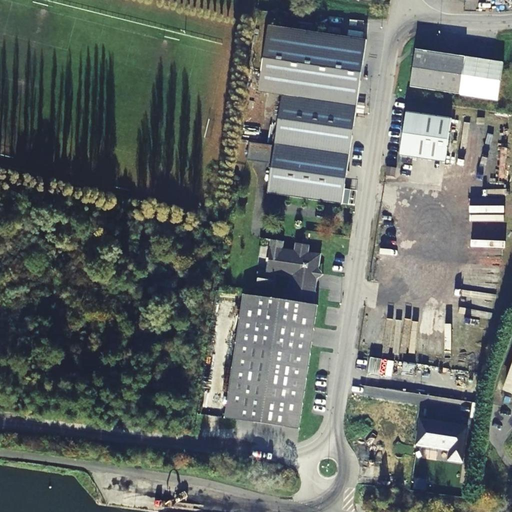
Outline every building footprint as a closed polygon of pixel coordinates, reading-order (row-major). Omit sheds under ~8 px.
[(282,96),(357,108),(367,41),(268,26),(258,93),(282,96)] [(330,35),(340,37),(342,30),(332,28),(330,35)] [(466,58),(415,49),(409,86),(460,95),(466,58)] [(466,58),(460,95),(498,101),(504,64),(466,58)] [(357,108),(282,96),(275,145),(349,157),(357,108)] [(445,164),(450,120),(405,114),(400,158),(445,164)] [(360,153),(361,145),(353,144),(352,152),(360,153)] [(349,157),(275,145),(267,194),(342,206),(349,157)] [(396,171),(387,169),(386,179),(394,181),(395,176),(396,171)] [(270,240),(268,248),(265,274),(290,277),(287,301),(242,295),(225,419),(299,430),(317,305),(313,305),(316,279),(318,269),(319,256),(307,254),(308,246),(294,244),(294,251),(281,250),(282,242),(270,240)] [(379,375),(382,359),(369,357),(367,373),(379,375)] [(467,426),(422,419),(418,443),(450,448),(449,459),(462,461),(467,426)]
